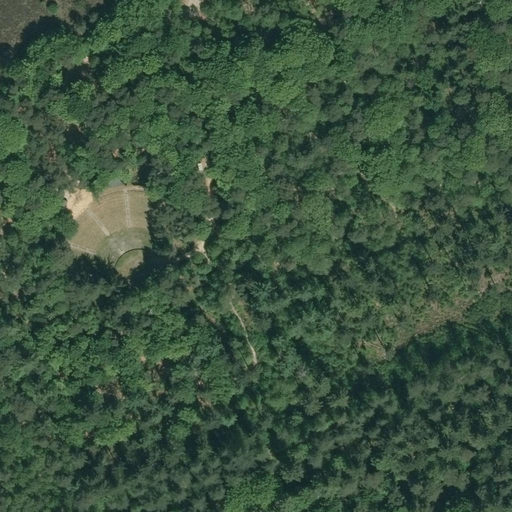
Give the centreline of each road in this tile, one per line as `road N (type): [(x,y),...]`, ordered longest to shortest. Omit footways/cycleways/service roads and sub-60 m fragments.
road 1 (track): [(265,448),(511,365)]
road 2 (track): [(203,245),(212,194),(193,8)]
road 3 (track): [(193,8),(62,74)]
road 4 (track): [(62,74),(53,88),(56,175),(81,206)]
